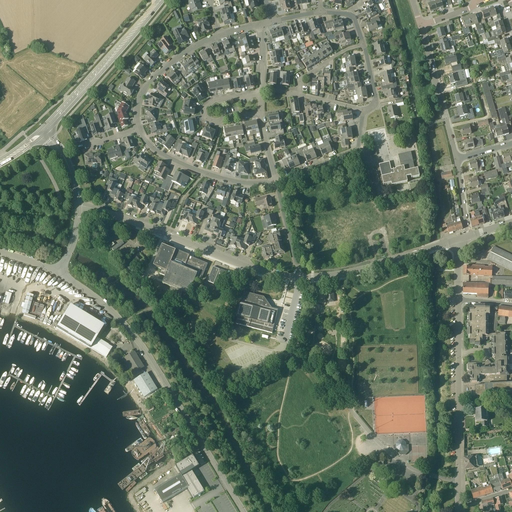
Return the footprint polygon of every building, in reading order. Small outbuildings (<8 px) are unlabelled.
[(189,11),(190,14),(203,10),(202,7),(201,7),(198,0),(187,0),(189,3),(190,6),(190,7),(191,10),(189,11)] [(251,6),(251,9),(259,8),(258,4),(259,4),(257,0),(247,0),(249,6),(251,6)] [(290,9),(289,2),(296,1),(295,0),(282,0),(279,1),(280,5),(282,5),(283,11),(290,9)] [(369,9),(366,11),(377,5),(383,2),(381,0),(380,0),(375,2),(374,0),(373,0),(367,0),(368,3),(367,3),(369,6),(367,7),(369,9)] [(437,10),(434,2),(433,0),(427,0),(423,2),(425,8),(428,6),(430,12),(437,10)] [(444,1),(443,0),(436,0),(437,1),(434,2),(437,10),(443,8),(441,2),(444,1)] [(378,15),(374,7),(377,5),(366,11),(367,14),(366,14),(368,20),(371,18),(378,15)] [(488,11),(490,18),(497,15),(495,11),(494,8),(488,11)] [(222,17),(230,15),(228,9),(220,12),(222,17)] [(485,20),(490,18),(488,11),(482,13),(483,17),(480,18),(482,25),(486,24),(485,20)] [(230,24),(235,23),(234,20),(232,20),(230,15),(222,17),(223,23),(229,21),(230,24)] [(378,17),(375,18),(379,16),(378,15),(371,18),(372,20),(370,20),(371,24),(367,25),(369,32),(378,29),(378,30),(382,29),(381,25),(378,17)] [(480,18),(481,21),(478,22),(475,15),(469,17),(472,26),(475,25),(479,36),(485,34),(482,25),(480,18)] [(468,28),(472,26),(469,17),(462,20),(465,27),(462,28),(464,36),(470,34),(468,28)] [(200,29),(201,33),(209,30),(207,25),(209,25),(207,19),(197,22),(200,29)] [(326,29),(334,27),(335,30),(344,27),(342,21),(338,22),(337,19),(324,23),(326,29)] [(316,20),(309,23),(311,29),(308,29),(311,36),(312,41),(315,39),(313,32),(317,31),(319,36),(325,34),(321,25),(318,26),(316,20)] [(502,22),(495,24),(494,21),(488,23),(489,27),(491,26),(492,31),(493,32),(496,30),(504,28),(502,22)] [(303,38),(298,25),(296,26),(295,24),(293,25),(297,39),(300,39),(303,38)] [(308,29),(305,30),(304,25),(301,26),(301,24),(298,25),(303,38),(311,36),(308,29)] [(297,39),(293,25),(290,26),(291,27),(288,28),(290,33),(287,33),(289,40),(292,39),(293,41),(297,39)] [(445,34),(449,33),(452,32),(451,26),(447,27),(447,28),(443,29),(436,30),(439,39),(445,37),(445,34)] [(289,40),(287,33),(283,35),(282,30),(281,28),(275,30),(278,39),(279,42),(285,40),(285,42),(289,40)] [(504,28),(496,30),(493,32),(493,34),(494,37),(487,39),(486,39),(487,43),(494,41),(499,39),(498,36),(506,33),(504,28)] [(174,33),(179,44),(186,41),(185,39),(189,37),(184,29),(181,30),(180,29),(174,33)] [(275,29),(270,31),(270,32),(272,40),(270,40),(270,44),(273,43),(275,43),(275,40),(278,39),(275,30),(275,29)] [(334,34),(336,40),(340,39),(341,43),(351,40),(349,33),(343,35),(342,32),(334,34)] [(239,48),(244,46),(254,44),(253,41),(252,41),(251,38),(247,40),(245,34),(239,35),(241,41),(239,42),(240,45),(238,45),(239,48)] [(442,53),(447,51),(449,51),(450,54),(455,52),(453,47),(452,42),(454,41),(458,40),(457,36),(444,40),(445,44),(441,45),(441,44),(440,45),(442,53)] [(169,47),(172,45),(166,37),(161,41),(162,42),(158,45),(166,55),(172,50),(169,47)] [(499,39),(494,41),(495,43),(495,44),(496,43),(497,46),(502,45),(502,47),(510,45),(508,39),(500,42),(499,39)] [(230,45),(228,40),(222,43),(226,52),(229,51),(230,53),(235,51),(232,44),(230,45)] [(382,42),(372,44),(374,51),(376,50),(377,56),(385,54),(383,46),(382,42)] [(254,44),(244,46),(246,52),(254,50),(254,47),(255,47),(254,44)] [(326,47),(325,45),(324,44),(322,45),(329,55),(333,52),(328,45),(326,47)] [(217,45),(211,47),(214,56),(217,55),(218,58),(224,55),(221,48),(218,49),(217,45)] [(324,58),(329,55),(322,45),(320,46),(322,49),(320,50),(324,58)] [(505,57),(504,54),(511,51),(510,45),(502,47),(503,50),(495,52),(497,59),(505,57)] [(271,60),(284,58),(282,49),(277,50),(278,53),(270,54),(271,60)] [(317,52),(316,50),(315,49),(314,51),(320,61),(324,58),(320,50),(317,52)] [(144,60),(151,67),(157,61),(155,59),(159,55),(154,51),(150,54),(144,60)] [(207,55),(204,51),(199,53),(204,62),(206,60),(208,63),(213,60),(209,54),(207,55)] [(311,52),(309,54),(316,64),(320,61),(314,51),(311,52)] [(452,60),(455,59),(456,61),(461,60),(461,59),(462,58),(461,53),(454,55),(448,57),(448,58),(444,59),(446,65),(453,63),(452,60)] [(309,54),(307,55),(305,56),(311,66),(316,64),(309,54)] [(346,64),(355,62),(354,57),(349,58),(349,55),(343,56),(343,59),(345,59),(346,64)] [(307,69),(311,66),(305,56),(303,57),(304,59),(301,60),(307,69)] [(392,68),(393,68),(393,67),(395,63),(392,61),(391,63),(389,56),(380,58),(381,61),(379,61),(380,65),(378,65),(379,68),(382,67),(383,70),(392,68)] [(507,62),(508,65),(511,63),(511,57),(506,60),(505,57),(497,59),(499,63),(502,62),(503,64),(507,62)] [(201,67),(197,59),(193,61),(191,58),(186,62),(191,69),(194,67),(195,69),(196,69),(201,67)] [(284,67),(283,64),(285,63),(284,58),(271,60),(272,66),(277,65),(278,68),(284,67)] [(188,71),(191,69),(186,62),(181,65),(183,68),(180,70),(184,77),(189,74),(189,73),(188,71)] [(355,62),(346,64),(342,65),(343,69),(345,69),(346,72),(352,71),(352,68),(356,67),(355,62)] [(503,67),(505,73),(510,71),(511,70),(511,63),(508,65),(503,67)] [(134,73),(142,79),(145,76),(144,75),(148,71),(141,65),(136,70),(134,73)] [(391,78),(391,75),(393,74),(392,68),(383,70),(384,73),(380,74),(380,77),(382,77),(383,80),(391,78)] [(280,78),(280,72),(274,71),(274,75),(271,74),(270,84),(276,85),(277,78),(280,78)] [(334,71),(331,71),(328,71),(328,72),(325,72),(324,75),(325,75),(324,79),(324,83),(327,83),(327,84),(330,84),(330,83),(333,84),(334,71)] [(353,74),(352,71),(346,72),(346,74),(345,74),(344,75),(345,77),(346,78),(346,80),(346,81),(349,80),(358,78),(357,73),(353,74)] [(449,76),(451,84),(458,82),(458,80),(463,79),(468,78),(466,71),(458,73),(459,76),(457,77),(456,75),(449,76)] [(179,81),(182,78),(178,72),(175,75),(173,72),(170,74),(169,74),(167,76),(168,76),(167,77),(175,86),(179,81)] [(287,76),(287,72),(280,72),(280,78),(283,78),(282,85),(289,86),(290,76),(287,76)] [(511,77),(511,78),(511,74),(506,76),(501,77),(503,82),(507,81),(507,83),(511,81),(511,77)] [(252,78),(249,78),(249,75),(242,76),(244,82),(247,82),(248,89),(254,88),(252,78)] [(240,83),(244,82),(242,76),(240,77),(236,77),(237,81),(233,81),(235,91),(242,90),(240,83)] [(387,89),(396,87),(397,86),(395,77),(391,78),(383,80),(384,83),(382,83),(382,87),(386,86),(387,89)] [(121,91),(130,97),(134,90),(132,88),(135,82),(129,78),(125,84),(121,91)] [(348,89),(360,87),(358,78),(349,80),(350,85),(347,85),(348,89)] [(224,91),(230,90),(228,79),(222,80),(224,91)] [(217,92),(224,91),(222,80),(215,82),(217,92)] [(162,82),(157,87),(160,89),(158,92),(165,98),(169,92),(166,90),(169,87),(162,82)] [(210,94),(217,92),(215,82),(208,83),(210,94)] [(489,91),(489,88),(487,83),(481,84),(485,95),(490,94),(489,91)] [(201,91),(205,90),(201,84),(196,87),(198,90),(193,92),(195,97),(196,97),(199,102),(204,99),(202,95),(203,95),(203,94),(203,93),(202,92),(201,91)] [(354,96),(357,95),(366,93),(365,88),(361,89),(360,87),(348,89),(348,92),(353,91),(354,96)] [(398,92),(397,92),(396,87),(387,89),(388,92),(384,92),(384,96),(386,95),(387,98),(389,98),(390,101),(395,100),(399,99),(398,96),(399,96),(399,95),(398,93),(398,92)] [(366,93),(357,95),(358,100),(357,101),(357,104),(363,102),(363,99),(367,98),(366,93)] [(160,98),(152,94),(149,100),(150,100),(149,107),(156,108),(157,104),(158,104),(160,98)] [(457,104),(463,102),(464,105),(470,103),(469,98),(463,99),(462,94),(454,96),(457,104)] [(488,107),(494,105),(490,94),(485,95),(488,107)] [(195,103),(186,101),(184,109),(185,109),(184,114),(189,115),(190,114),(194,115),(196,107),(194,107),(195,103)] [(298,101),(290,102),(292,114),(299,112),(298,101)] [(126,112),(129,107),(122,103),(117,111),(119,117),(118,117),(122,128),(128,126),(126,120),(128,119),(126,112)] [(492,118),(497,117),(494,105),(488,107),(492,118)] [(395,118),(399,118),(396,106),(387,108),(388,114),(390,114),(391,118),(395,118)] [(467,111),(466,110),(466,107),(458,109),(460,117),(467,115),(467,118),(474,116),(472,109),(467,111)] [(510,124),(507,114),(505,108),(498,110),(501,121),(504,120),(505,123),(499,124),(500,126),(501,128),(503,136),(509,134),(506,125),(510,124)] [(117,123),(116,121),(113,114),(112,109),(109,110),(111,115),(105,117),(107,121),(104,122),(107,131),(114,128),(113,125),(117,123)] [(148,124),(156,121),(155,110),(146,110),(146,115),(147,119),(148,124)] [(344,121),(353,120),(352,113),(348,113),(347,110),(338,112),(338,117),(343,116),(344,121)] [(282,124),(282,122),(281,117),(279,118),(278,114),(276,114),(274,114),(272,114),(272,115),(268,116),(270,122),(275,122),(275,125),(280,124),(282,124)] [(186,134),(191,133),(194,132),(192,122),(196,122),(195,118),(182,120),(182,121),(183,121),(184,127),(184,128),(185,128),(186,134)] [(90,125),(93,136),(101,133),(99,129),(103,127),(100,119),(94,122),(94,123),(90,125)] [(250,135),(253,135),(251,122),(245,123),(246,132),(249,132),(250,135)] [(79,126),(80,130),(76,131),(80,142),(87,140),(85,133),(88,132),(85,124),(79,126)] [(159,124),(151,126),(152,131),(151,131),(152,134),(161,131),(161,130),(163,130),(164,133),(171,130),(169,125),(162,127),(162,128),(160,128),(159,124)] [(280,124),(275,125),(270,126),(270,127),(269,127),(270,131),(271,131),(271,132),(275,132),(276,135),(284,134),(283,127),(281,127),(280,124)] [(474,128),(474,125),(465,127),(466,128),(461,129),(463,136),(471,134),(470,129),(474,128)] [(338,136),(352,133),(351,128),(346,129),(345,126),(340,127),(339,127),(340,130),(339,130),(338,132),(338,136)] [(497,138),(503,136),(501,128),(500,126),(495,127),(495,126),(494,126),(494,128),(495,130),(497,138)] [(202,137),(212,141),(215,132),(212,130),(209,129),(205,128),(202,137)] [(230,142),(233,141),(230,128),(224,129),(226,138),(229,138),(230,142)] [(338,136),(342,135),(343,140),(341,140),(343,147),(349,146),(348,140),(352,139),(352,133),(338,136)] [(162,137),(158,142),(162,145),(168,149),(175,140),(168,136),(166,140),(162,137)] [(284,141),(282,136),(275,138),(276,143),(274,144),(275,149),(285,147),(284,141)] [(478,141),(480,140),(480,137),(472,138),(473,140),(464,142),(466,150),(474,148),(474,147),(480,145),(478,141)] [(131,138),(124,140),(125,144),(122,145),(125,154),(131,152),(129,149),(134,147),(131,138)] [(187,144),(182,142),(182,141),(178,139),(174,149),(177,150),(176,153),(182,156),(182,155),(185,148),(186,147),(185,147),(187,144)] [(324,145),(327,154),(332,152),(330,147),(333,146),(331,140),(328,142),(328,143),(324,145)] [(324,145),(322,141),(317,143),(318,145),(315,147),(318,153),(321,151),(322,156),(327,154),(324,145)] [(182,155),(188,158),(189,156),(192,157),(198,145),(193,143),(190,150),(185,148),(182,155)] [(315,147),(314,143),(311,144),(313,149),(308,151),(312,160),(317,158),(315,154),(318,153),(315,147)] [(259,145),(253,147),(252,144),(251,144),(248,145),(244,146),(245,150),(250,149),(251,155),(261,152),(259,145)] [(112,149),(107,151),(110,159),(118,157),(118,158),(122,156),(119,146),(112,148),(112,149)] [(308,151),(308,152),(306,147),(302,149),(302,148),(298,149),(302,159),(305,158),(307,162),(312,160),(308,151)] [(298,161),(302,159),(298,149),(295,151),(297,154),(293,156),(292,154),(290,155),(295,167),(300,165),(298,161)] [(206,162),(210,154),(204,151),(203,154),(199,153),(196,160),(202,163),(203,161),(206,162)] [(220,153),(217,152),(214,160),(215,160),(213,167),(219,169),(223,159),(219,157),(220,153)] [(392,186),(408,182),(406,177),(411,176),(412,179),(420,177),(418,169),(415,169),(413,160),(411,152),(398,155),(400,163),(401,168),(396,169),(396,170),(394,170),(394,169),(391,170),(389,162),(379,165),(376,166),(377,169),(376,171),(375,171),(374,170),(374,171),(373,171),(372,172),(372,173),(372,174),(374,182),(374,183),(375,184),(376,184),(377,184),(378,184),(379,183),(379,182),(379,181),(380,181),(381,186),(384,185),(391,184),(392,186)] [(151,162),(149,160),(145,157),(146,156),(143,154),(141,158),(138,156),(133,162),(139,166),(140,165),(146,169),(151,162)] [(97,167),(97,164),(101,163),(100,155),(91,155),(90,155),(85,155),(86,165),(92,165),(92,168),(94,169),(96,169),(97,167)] [(234,160),(230,158),(230,156),(227,155),(224,162),(228,163),(225,170),(231,172),(233,167),(232,166),(234,160)] [(290,169),(295,167),(290,155),(287,156),(288,158),(282,161),(284,167),(288,165),(290,169)] [(503,175),(508,173),(507,172),(506,168),(511,166),(509,155),(503,156),(505,164),(501,165),(502,168),(502,170),(503,175)] [(255,175),(266,172),(265,167),(265,168),(264,164),(263,160),(258,161),(257,157),(249,159),(250,163),(255,162),(257,168),(254,169),(255,175)] [(502,168),(501,165),(498,157),(493,158),(496,170),(502,168)] [(482,171),(482,169),(481,165),(480,160),(476,161),(476,162),(469,164),(470,170),(474,169),(475,173),(482,171)] [(170,171),(166,169),(166,168),(164,166),(165,165),(159,162),(154,171),(155,171),(154,174),(159,177),(158,177),(165,180),(170,171)] [(236,163),(235,172),(238,172),(238,173),(242,173),(243,174),(248,175),(248,170),(247,170),(248,164),(244,164),(244,163),(239,162),(239,163),(236,163)] [(498,176),(497,172),(496,170),(486,173),(484,174),(485,180),(498,176)] [(172,182),(184,187),(185,184),(186,184),(189,178),(176,172),(172,182)] [(482,177),(473,179),(473,180),(469,181),(471,188),(479,186),(478,181),(483,180),(482,177)] [(111,178),(111,180),(109,179),(107,184),(110,185),(108,190),(110,191),(113,193),(116,186),(116,185),(118,181),(111,178)] [(214,189),(210,186),(210,185),(204,183),(203,185),(202,185),(199,192),(206,195),(206,196),(209,198),(214,189)] [(121,189),(116,186),(113,193),(110,191),(108,196),(116,200),(120,190),(121,189)] [(225,207),(228,199),(231,190),(226,188),(225,189),(219,187),(217,195),(224,198),(221,206),(225,207)] [(486,193),(489,192),(488,188),(481,191),(482,193),(474,195),(474,197),(470,198),(472,204),(475,203),(481,202),(480,198),(485,197),(484,196),(487,196),(486,193)] [(125,192),(120,190),(116,200),(116,201),(121,203),(123,199),(126,200),(128,194),(125,193),(125,192)] [(240,193),(234,191),(231,201),(237,203),(237,202),(241,204),(244,197),(239,195),(240,193)] [(131,195),(129,194),(128,194),(126,200),(128,201),(127,205),(132,207),(133,207),(135,200),(130,198),(131,195)] [(150,201),(152,196),(149,195),(148,198),(143,196),(142,198),(141,201),(140,204),(143,205),(145,206),(148,200),(150,201)] [(142,198),(137,196),(136,199),(135,200),(133,207),(141,210),(143,205),(140,204),(141,201),(142,198)] [(267,196),(255,199),(257,206),(263,205),(264,209),(273,207),(270,199),(268,200),(267,196)] [(160,200),(155,198),(153,202),(153,204),(149,211),(155,214),(155,213),(158,206),(160,202),(160,200)] [(165,204),(160,202),(158,206),(155,213),(164,216),(166,211),(163,210),(164,206),(165,204)] [(166,211),(168,212),(170,207),(173,208),(175,203),(172,202),(171,204),(166,202),(165,204),(164,206),(163,210),(166,211)] [(364,225),(376,223),(373,210),(361,213),(360,206),(343,210),(344,217),(333,220),(332,214),(313,218),(314,225),(318,224),(320,234),(326,233),(327,240),(335,238),(334,233),(347,230),(346,223),(362,219),(364,225)] [(499,219),(504,217),(504,215),(505,214),(503,206),(499,207),(499,209),(496,210),(499,219)] [(191,214),(186,212),(187,210),(184,209),(182,214),(185,215),(183,220),(188,222),(189,221),(188,221),(191,214)] [(480,217),(479,211),(478,209),(474,211),(475,214),(476,218),(479,225),(484,224),(482,216),(480,217)] [(499,219),(496,210),(495,209),(489,210),(491,219),(493,218),(494,221),(499,219)] [(199,220),(201,221),(204,213),(199,211),(197,216),(196,218),(199,220)] [(197,216),(191,214),(188,221),(189,221),(197,225),(199,220),(196,218),(197,216)] [(268,227),(276,225),(274,218),(276,218),(275,214),(264,217),(265,220),(266,220),(268,227)] [(224,219),(222,218),(214,215),(212,220),(213,221),(221,224),(221,223),(223,225),(225,221),(223,220),(224,219)] [(385,223),(388,237),(424,229),(421,215),(385,223)] [(460,219),(456,221),(454,216),(451,217),(452,221),(453,222),(455,231),(463,229),(460,219)] [(479,225),(476,218),(470,220),(472,228),(479,225)] [(218,229),(221,224),(213,221),(209,229),(214,231),(215,231),(216,228),(218,229)] [(448,234),(455,231),(453,222),(442,225),(444,233),(445,233),(444,232),(448,231),(448,234)] [(224,231),(218,229),(216,228),(215,231),(214,231),(213,233),(219,235),(218,238),(223,240),(224,237),(221,236),(224,231)] [(282,241),(279,232),(273,233),(274,235),(270,236),(268,236),(269,242),(271,241),(272,244),(274,243),(275,246),(273,246),(273,248),(271,249),(270,247),(267,247),(267,245),(262,247),(263,253),(262,253),(263,259),(285,253),(283,247),(282,248),(280,242),(282,241)] [(246,245),(249,246),(251,241),(254,242),(256,237),(253,236),(253,235),(248,233),(244,241),(243,244),(246,245)] [(239,240),(234,238),(235,235),(232,234),(229,240),(232,241),(230,245),(236,248),(236,247),(239,240)] [(244,241),(239,239),(239,240),(236,247),(244,250),(246,245),(243,244),(244,241)] [(121,241),(111,249),(114,252),(124,244),(121,241)] [(511,255),(498,249),(494,247),(487,259),(492,261),(511,271),(511,255)] [(190,262),(191,260),(192,258),(189,256),(187,255),(180,252),(177,258),(175,257),(173,263),(171,263),(163,283),(189,294),(196,277),(198,278),(202,267),(190,262)] [(133,259),(126,266),(131,271),(138,265),(133,259)] [(463,275),(492,276),(492,268),(492,267),(488,266),(488,267),(485,267),(485,266),(470,265),(470,267),(464,267),(463,275)] [(222,280),(226,272),(226,271),(222,270),(213,267),(207,281),(214,284),(221,286),(223,280),(222,280)] [(511,277),(498,277),(498,269),(492,268),(492,276),(492,277),(492,280),(492,287),(494,287),(499,287),(511,287),(511,277)] [(492,287),(492,280),(488,279),(488,281),(485,281),(485,284),(463,283),(463,294),(477,294),(477,297),(488,298),(489,287),(492,287)] [(499,288),(499,287),(494,287),(494,290),(495,291),(494,298),(503,300),(503,289),(499,288)] [(237,323),(274,334),(282,300),(246,291),(237,323)] [(2,303),(8,305),(12,294),(6,292),(2,303)] [(21,314),(27,315),(33,296),(26,294),(21,314)] [(28,315),(39,319),(44,306),(33,302),(28,315)] [(490,307),(485,307),(485,306),(474,306),(474,308),(469,308),(469,316),(468,316),(468,336),(470,336),(470,344),(480,344),(480,341),(482,341),(482,340),(487,340),(487,338),(487,315),(490,315),(490,307)] [(511,308),(499,307),(497,324),(505,325),(505,317),(511,317),(511,308)] [(102,328),(69,308),(57,329),(89,349),(102,328)] [(511,364),(511,355),(506,355),(506,334),(498,334),(498,336),(492,336),(493,358),(495,358),(495,363),(490,363),(488,360),(485,363),(469,363),(467,365),(467,370),(469,372),(469,377),(471,377),(471,383),(477,383),(477,382),(479,382),(479,376),(489,376),(489,380),(493,379),(494,382),(490,382),(490,385),(507,384),(507,376),(510,376),(509,364),(511,364)] [(97,338),(91,348),(106,358),(113,348),(97,338)] [(511,349),(511,350),(511,355),(511,364),(511,370),(511,369),(511,383),(507,384),(490,385),(491,395),(477,396),(477,400),(511,397),(511,349)] [(144,367),(134,352),(123,359),(134,377),(143,372),(141,369),(144,367)] [(147,373),(136,379),(134,381),(144,398),(147,397),(157,390),(147,373)] [(477,396),(491,395),(490,385),(475,386),(475,396),(477,396)] [(486,404),(481,404),(481,409),(475,410),(476,422),(482,422),(482,427),(487,427),(486,404)] [(375,434),(426,432),(425,418),(419,419),(419,423),(400,424),(400,420),(397,420),(397,418),(393,418),(393,420),(391,420),(391,423),(386,424),(385,420),(374,420),(375,434)] [(170,437),(180,431),(178,427),(168,433),(170,437)] [(406,445),(406,443),(403,440),(398,441),(396,444),(396,446),(393,446),(394,449),(400,456),(405,455),(409,452),(408,445),(406,445)] [(195,476),(192,471),(200,466),(194,456),(176,466),(181,474),(155,490),(163,503),(188,488),(194,498),(205,492),(195,476)] [(465,470),(470,469),(479,467),(478,457),(464,459),(465,470)] [(500,482),(499,478),(498,474),(494,476),(495,480),(488,482),(489,484),(490,484),(490,485),(492,494),(502,491),(500,482)] [(502,490),(511,487),(509,479),(500,482),(502,491),(502,490)] [(473,499),(492,494),(490,485),(482,488),(471,491),(471,493),(473,499)] [(500,511),(499,506),(503,505),(501,497),(493,499),(496,511),(500,511)] [(487,501),(488,507),(491,506),(492,511),(495,511),(495,510),(493,499),(487,501)] [(484,511),(487,511),(492,511),(491,506),(488,507),(487,501),(482,503),(481,503),(483,511),(484,511)]
